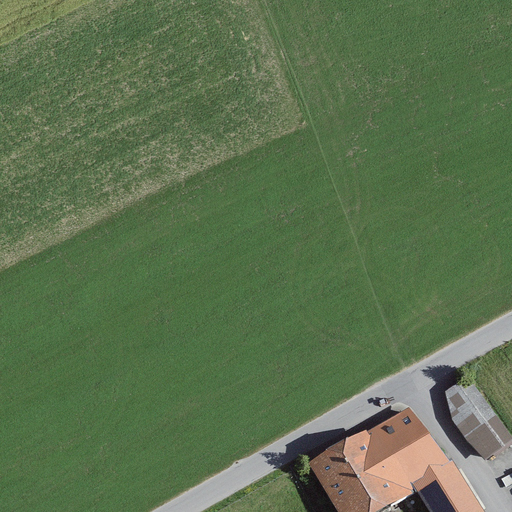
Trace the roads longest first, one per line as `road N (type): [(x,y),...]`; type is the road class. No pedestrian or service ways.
road 1 (tertiary): [(416,377),(174,511)]
road 2 (residential): [(501,511),(416,377)]
